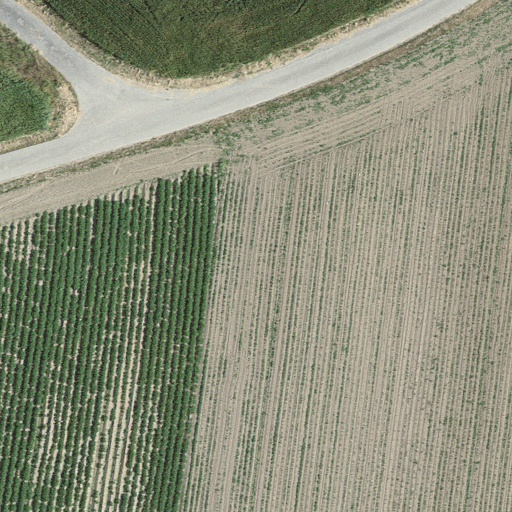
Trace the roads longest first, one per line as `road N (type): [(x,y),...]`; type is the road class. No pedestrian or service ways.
road 1 (track): [(0,164),(279,81),(452,0)]
road 2 (track): [(147,121),(0,5)]
